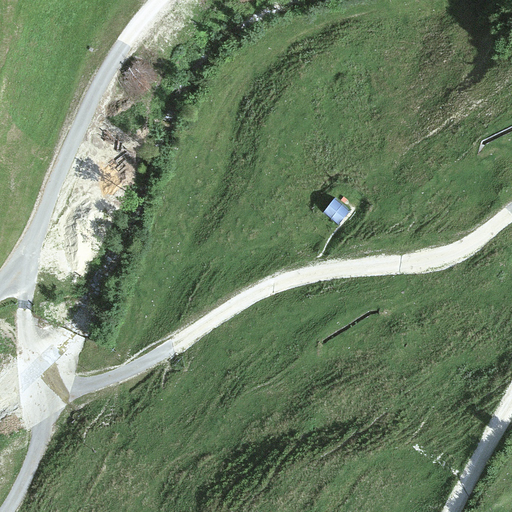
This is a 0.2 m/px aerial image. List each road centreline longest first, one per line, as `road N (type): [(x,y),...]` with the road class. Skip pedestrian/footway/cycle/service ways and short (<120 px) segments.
road 1 (track): [(6,511),(40,440),(24,304),(33,245),(101,81),(160,0)]
road 2 (track): [(36,387),(125,372),(299,275),(448,255),(511,212)]
road 3 (track): [(511,402),(453,511)]
